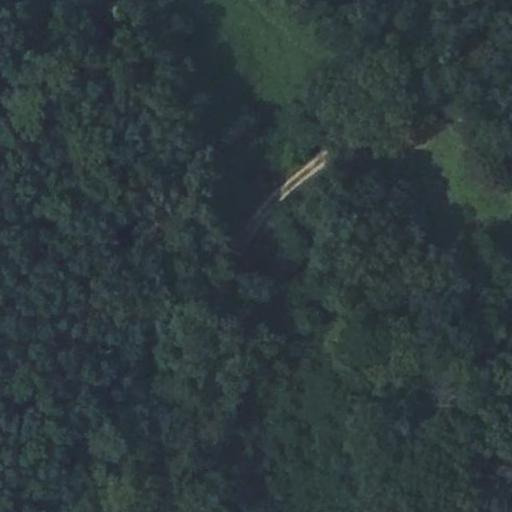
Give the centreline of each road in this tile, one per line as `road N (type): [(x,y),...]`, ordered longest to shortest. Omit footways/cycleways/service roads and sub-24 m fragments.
road 1 (track): [(124,511),(226,297),(252,211),(354,122),(419,97),(471,116),(511,149)]
road 2 (track): [(0,323),(53,359),(84,423),(81,511)]
